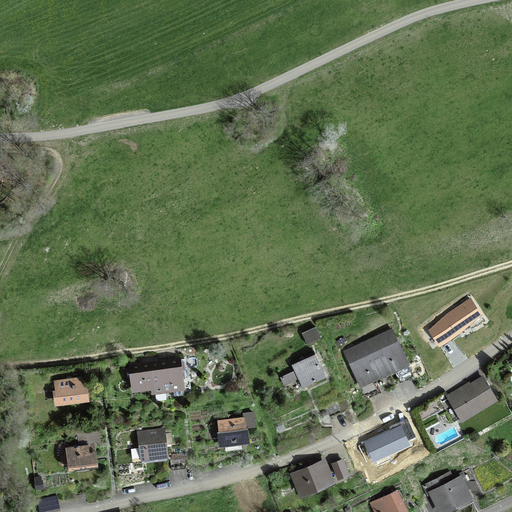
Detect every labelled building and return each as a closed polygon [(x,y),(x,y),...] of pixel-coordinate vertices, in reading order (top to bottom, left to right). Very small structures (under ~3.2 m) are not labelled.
[(462,332),(481,315),(471,298),(446,314),(428,330),(439,347),(462,332)] [(313,328),(300,334),(305,345),(318,339),(313,328)] [(365,340),(382,377),(407,365),(390,329),(365,340)] [(382,377),(365,340),(341,352),(358,389),(382,377)] [(312,355),(288,367),(291,373),(280,379),(284,387),(296,381),(300,390),(323,378),(312,355)] [(176,357),(124,365),(129,393),(149,390),(150,396),(181,391),(176,357)] [(479,376),(444,396),(459,422),(495,402),(479,376)] [(53,390),(50,391),(52,405),(84,401),(81,378),(52,382),(53,390)] [(243,418),(213,422),(216,448),(246,444),(243,418)] [(401,424),(364,442),(373,462),(410,445),(401,424)] [(161,429),(135,432),(139,461),(165,458),(161,429)] [(76,447),(62,449),(65,471),(92,467),(90,448),(99,446),(97,430),(75,433),(76,447)] [(184,455),(168,457),(171,471),(187,468),(184,455)] [(322,460),(287,474),(297,497),(332,483),(322,460)] [(340,460),(329,465),(335,480),(346,476),(340,460)] [(449,473),(422,486),(434,511),(443,511),(470,500),(459,476),(452,479),(449,473)] [(404,511),(395,491),(368,504),(372,511),(404,511)]
